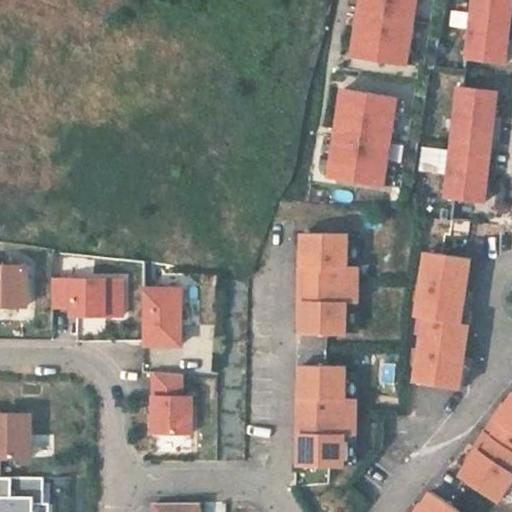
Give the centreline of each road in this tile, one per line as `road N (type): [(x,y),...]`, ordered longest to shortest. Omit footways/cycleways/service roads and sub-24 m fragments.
road 1 (residential): [(511,320),(389,511)]
road 2 (residential): [(277,479),(280,258)]
road 3 (residential): [(115,482),(112,387),(103,371),(86,359),(0,358)]
road 4 (residential): [(115,482),(277,479)]
